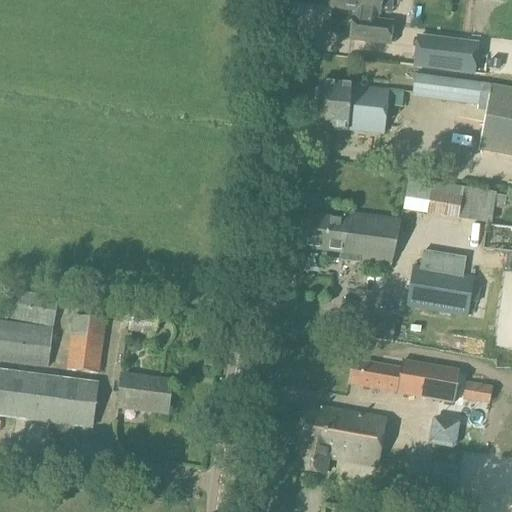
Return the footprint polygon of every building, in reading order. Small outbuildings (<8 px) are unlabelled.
[(331,0),(331,9),(357,13),(356,21),(353,21),(350,41),(390,46),(393,26),(376,24),(377,15),(380,15),(381,0),(331,0)] [(417,39),(414,67),(473,74),(477,46),(417,39)] [(320,83),(317,129),(348,133),(384,137),(387,107),(401,109),(403,93),(320,83)] [(458,83),(455,104),(478,107),(483,87),(458,83)] [(511,92),(483,87),(478,107),(478,109),(488,110),(480,152),(511,158),(511,92)] [(408,180),(403,212),(457,221),(462,189),(408,180)] [(341,262),(391,269),(401,223),(348,216),(347,224),(310,219),(306,250),(342,255),(341,262)] [(511,229),(486,227),(483,252),(511,255),(511,229)] [(412,268),(406,308),(440,314),(468,318),(473,278),(463,276),(465,259),(422,252),(419,269),(412,268)] [(6,321),(53,329),(58,301),(10,293),(6,321)] [(128,332),(156,336),(159,314),(131,310),(128,332)] [(67,372),(99,376),(106,323),(74,319),(67,372)] [(0,363),(48,369),(53,332),(0,324),(0,363)] [(350,387),(456,405),(461,374),(403,364),(402,371),(355,362),(350,387)] [(0,416),(92,429),(97,387),(0,374),(0,416)] [(118,409),(167,415),(171,384),(122,378),(118,409)] [(483,388),(481,401),(488,403),(490,390),(483,388)] [(307,408),(301,443),(326,447),(323,459),(330,460),(377,468),(386,421),(307,408)] [(427,445),(453,450),(458,423),(432,419),(427,445)] [(326,447),(301,443),(299,455),(301,455),(298,472),(327,477),(330,460),(323,459),(326,447)] [(427,486),(455,491),(459,467),(432,462),(427,486)] [(389,511),(392,498),(369,494),(365,511),(389,511)]
